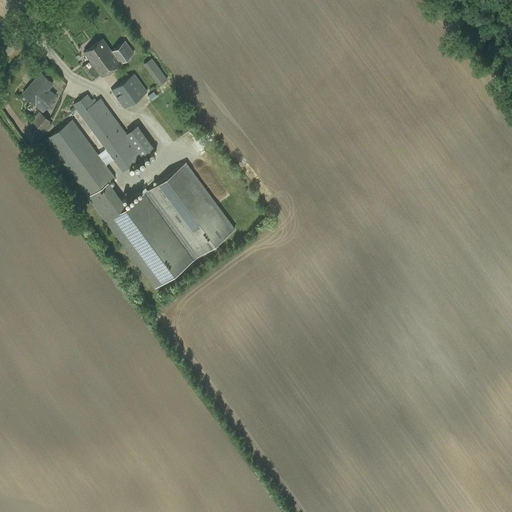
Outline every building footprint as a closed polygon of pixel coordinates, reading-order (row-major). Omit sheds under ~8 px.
[(101,77),(120,63),(133,54),(125,41),(111,51),(102,39),(83,53),(89,61),(82,67),(85,72),(93,66),(101,77)] [(159,86),(167,79),(151,59),(143,65),(159,86)] [(47,89),(53,83),(40,72),(22,94),(42,111),(55,96),(47,89)] [(124,109),(147,92),(134,74),(111,91),(124,109)] [(142,157),(154,149),(137,125),(126,133),(100,98),(93,102),(87,94),(73,105),(122,173),(142,157)] [(32,123),(42,130),(44,133),(52,124),(49,122),(50,121),(41,113),(32,123)] [(88,198),(115,178),(72,119),(44,139),(88,198)] [(186,162),(148,190),(106,221),(155,287),(235,228),(186,162)]
